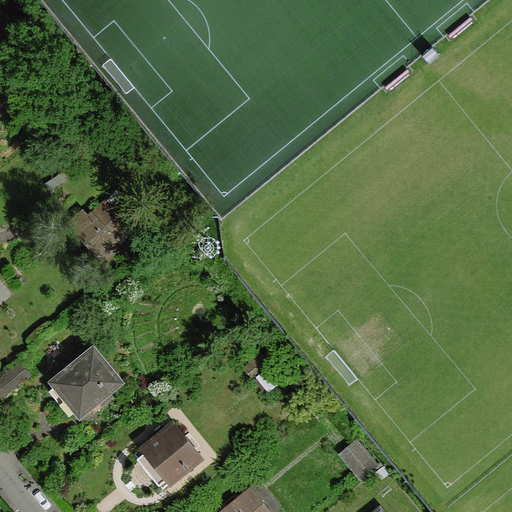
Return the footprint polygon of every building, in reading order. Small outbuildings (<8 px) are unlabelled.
[(38,56),(9,21),(0,28),(0,69),(9,81),(38,56)] [(126,224),(105,201),(89,216),(84,212),(71,225),(96,250),(126,224)] [(121,381),(94,349),(54,381),(81,413),(121,381)] [(270,364),(262,355),(247,368),(255,377),(270,364)] [(0,399),(30,375),(21,364),(0,380),(0,399)] [(203,457),(174,423),(143,448),(171,482),(203,457)] [(381,464),(360,439),(342,454),(363,479),(381,464)] [(271,511),(252,488),(223,511),(271,511)]
